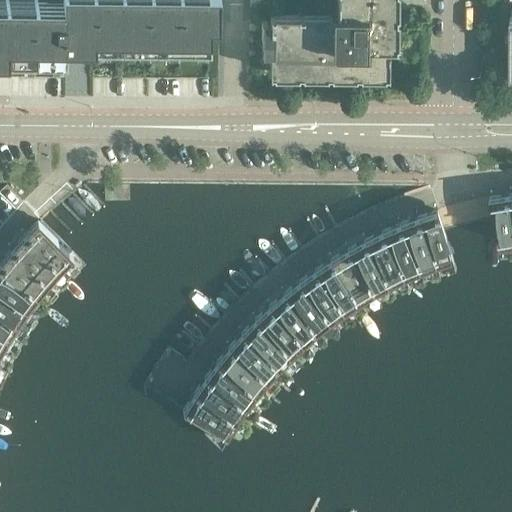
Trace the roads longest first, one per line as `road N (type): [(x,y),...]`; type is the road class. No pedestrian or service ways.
road 1 (unclassified): [(455,119),(82,125)]
road 2 (unclassified): [(82,125),(129,134),(454,141)]
road 3 (residential): [(187,386),(315,257),(379,219),(453,194)]
road 4 (residential): [(82,125),(82,161),(73,174),(0,243)]
